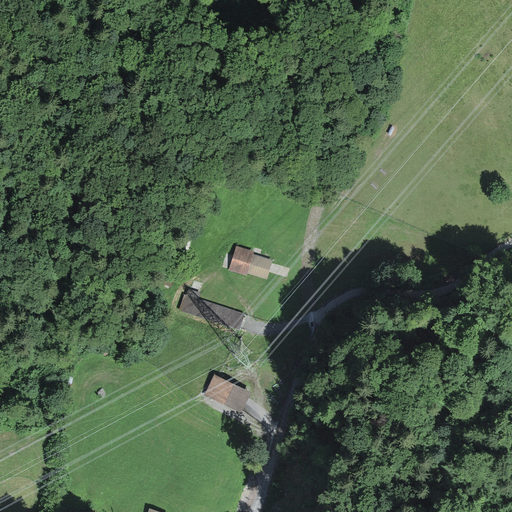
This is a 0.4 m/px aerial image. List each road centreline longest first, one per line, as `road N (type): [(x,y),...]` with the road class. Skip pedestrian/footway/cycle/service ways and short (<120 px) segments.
road 1 (track): [(247,325),(295,323),(362,289),(435,293),(511,241)]
road 2 (track): [(327,307),(254,511)]
